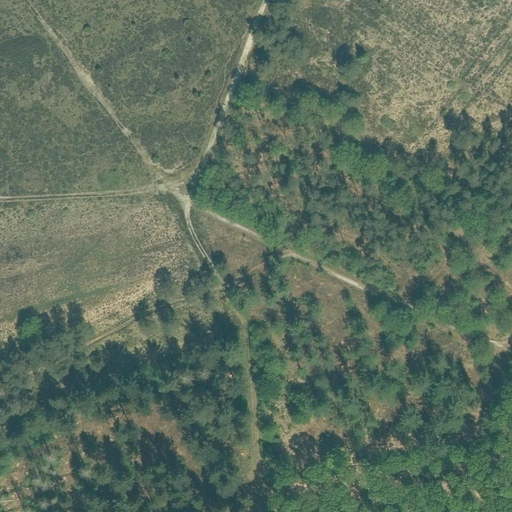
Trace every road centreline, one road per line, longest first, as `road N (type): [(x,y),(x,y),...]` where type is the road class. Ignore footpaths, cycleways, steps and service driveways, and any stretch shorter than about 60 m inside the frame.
road 1 (track): [(166,188),(188,199),(186,217),(241,334),(252,379),(258,511)]
road 2 (track): [(299,255),(188,199),(265,0)]
road 3 (track): [(166,188),(30,0)]
road 4 (track): [(491,346),(299,255)]
road 5 (track): [(0,194),(166,188)]
